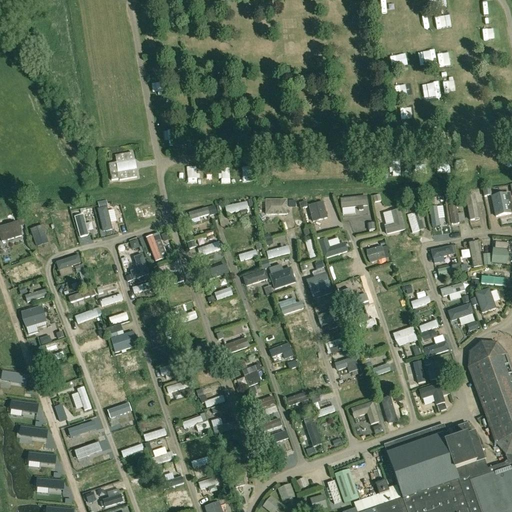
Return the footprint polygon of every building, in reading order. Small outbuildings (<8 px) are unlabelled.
[(485,20),(496,18),(494,4),(483,5),(485,20)] [(391,31),(407,30),(406,18),(390,19),(391,31)] [(395,50),(409,48),(408,37),(394,39),(395,50)] [(424,55),(435,54),(433,38),(421,40),(424,55)] [(439,40),(442,54),(452,52),(450,38),(439,40)] [(411,69),(411,57),(402,57),(402,70),(411,69)] [(199,58),(191,62),(194,69),(202,66),(199,58)] [(419,58),(419,71),(427,71),(427,59),(419,58)] [(445,62),(446,73),(456,72),(454,61),(445,62)] [(416,97),(415,86),(405,87),(406,98),(416,97)] [(433,106),(426,108),(428,118),(435,116),(433,106)] [(177,112),(167,111),(167,121),(177,121),(177,112)] [(415,114),(403,115),(404,125),(415,125),(415,114)] [(356,138),(363,137),(362,130),(368,130),(367,116),(354,118),(356,138)] [(118,157),(120,173),(138,171),(137,155),(118,157)] [(490,189),(483,190),(484,197),(491,196),(490,189)] [(507,194),(492,197),(496,218),(511,215),(507,194)] [(470,222),(479,220),(474,196),(466,197),(470,222)] [(367,207),(366,198),(341,201),(342,210),(354,209),(358,209),(358,212),(363,211),(363,208),(367,207)] [(265,215),(286,215),(286,201),(265,201),(265,215)] [(248,210),(246,203),(225,208),(227,215),(240,212),(241,214),(247,212),(247,210),(248,210)] [(309,206),(313,222),(327,218),(323,203),(309,206)] [(456,206),(448,208),(451,226),(459,224),(456,206)] [(208,216),(216,214),(215,207),(207,209),(208,216)] [(111,230),(106,209),(96,211),(102,233),(111,230)] [(206,209),(188,214),(190,221),(208,216),(206,209)] [(435,209),(428,210),(431,230),(438,229),(435,209)] [(395,225),(385,228),(387,236),(405,231),(400,211),(392,214),(395,225)] [(420,233),(419,231),(415,215),(414,214),(407,216),(413,235),(420,233)] [(67,241),(75,238),(73,233),(69,217),(61,219),(62,221),(55,223),(60,242),(67,240),(67,241)] [(17,224),(0,228),(0,241),(1,244),(21,238),(18,227),(17,224)] [(42,226),(31,230),(36,247),(48,243),(42,226)] [(305,237),(312,236),(310,228),(303,230),(305,237)] [(158,236),(146,241),(155,264),(161,261),(167,259),(158,236)] [(129,242),(132,250),(140,248),(137,240),(129,242)] [(317,243),(322,260),(331,257),(347,252),(345,244),(329,249),(326,240),(317,243)] [(313,242),(306,244),(310,260),(317,258),(313,242)] [(221,250),(219,243),(198,250),(200,257),(221,250)] [(469,245),(474,269),(482,267),(477,243),(469,245)] [(268,260),(290,254),(288,247),(267,253),(268,260)] [(432,252),(434,260),(442,258),(453,256),(451,247),(432,252)] [(407,249),(396,253),(392,254),(394,260),(414,254),(412,248),(407,249)] [(366,253),(369,264),(384,260),(381,249),(366,253)] [(507,251),(496,250),(493,250),(491,265),(505,266),(507,252),(507,251)] [(90,264),(92,271),(109,265),(107,258),(106,259),(105,252),(88,257),(90,264)] [(257,257),(255,252),(239,257),(241,262),(257,257)] [(135,258),(138,270),(131,272),(132,274),(134,280),(141,278),(148,276),(142,255),(135,258)] [(58,272),(70,268),(80,265),(78,257),(55,264),(57,272),(58,272)] [(82,265),(74,268),(76,275),(79,273),(81,280),(86,279),(82,265)] [(207,272),(210,280),(228,274),(225,265),(207,272)] [(290,269),(282,272),(280,266),(269,270),(271,275),(270,276),(275,290),(295,283),(290,269)] [(376,279),(391,273),(389,267),(373,273),(376,279)] [(451,268),(438,271),(440,278),(443,277),(453,275),(453,276),(459,274),(457,267),(451,269),(451,268)] [(23,277),(27,287),(44,280),(40,270),(23,277)] [(418,274),(410,276),(409,271),(400,273),(401,278),(403,284),(419,279),(418,274)] [(245,288),(268,281),(265,272),(243,279),(245,288)] [(126,277),(127,282),(134,280),(132,274),(126,277)] [(181,275),(157,283),(159,289),(183,282),(181,275)] [(326,275),(314,279),(307,282),(311,294),(319,291),(321,298),(332,294),(326,275)] [(504,287),(504,280),(482,278),(482,285),(504,287)] [(188,281),(176,285),(177,290),(189,286),(188,281)] [(153,282),(133,288),(134,294),(155,288),(153,282)] [(449,296),(459,293),(465,291),(462,284),(441,291),(443,298),(449,296)] [(229,289),(214,294),(217,302),(232,296),(229,289)] [(70,298),(73,304),(90,298),(95,296),(93,290),(70,298)] [(45,291),(44,292),(36,294),(24,298),(26,304),(47,298),(45,291)] [(475,295),(482,314),(495,310),(488,291),(475,295)] [(122,301),(120,295),(100,302),(102,307),(122,301)] [(190,302),(188,296),(170,302),(172,308),(190,302)] [(428,297),(410,303),(413,309),(430,303),(428,297)] [(142,313),(161,308),(161,307),(164,306),(162,300),(141,306),(142,313)] [(301,303),(280,310),(282,317),(303,310),(301,303)] [(459,320),(472,316),(473,315),(470,306),(448,313),(452,323),(459,320)] [(98,317),(95,310),(74,318),(77,325),(98,317)] [(389,321),(406,316),(404,310),(387,315),(389,321)] [(194,313),(179,318),(181,324),(196,319),(194,313)] [(328,325),(337,322),(344,320),(341,313),(319,321),(322,327),(328,325)] [(111,325),(128,320),(125,314),(109,319),(111,325)] [(292,328),(297,326),(295,318),(289,320),(292,328)] [(374,320),(368,321),(357,325),(359,331),(376,326),(374,320)] [(419,328),(421,333),(438,327),(435,321),(419,328)] [(269,334),(283,331),(282,323),(268,326),(269,334)] [(151,338),(170,332),(168,324),(148,330),(151,338)] [(307,335),(305,329),(304,324),(290,328),(292,333),(290,334),(292,340),(307,335)] [(49,325),(30,333),(32,339),(52,332),(49,325)] [(110,340),(111,340),(124,336),(121,326),(107,330),(110,340)] [(343,335),(349,333),(346,326),(340,328),(343,335)] [(396,343),(415,336),(412,328),(393,335),(396,343)] [(200,330),(185,336),(187,342),(203,337),(200,330)] [(97,334),(99,339),(106,336),(103,331),(97,334)] [(419,336),(422,342),(431,339),(430,339),(436,337),(434,331),(428,333),(419,336)] [(137,347),(132,333),(111,340),(115,354),(137,347)] [(330,351),(350,344),(348,337),(328,344),(330,351)] [(246,339),(223,347),(226,356),(249,348),(246,339)] [(449,351),(446,343),(425,350),(428,359),(449,351)] [(288,344),(269,352),(271,359),(283,355),(285,360),(293,356),(288,344)] [(384,446),(398,487),(388,490),(385,482),(375,485),(379,495),(369,499),(373,510),(366,511),(356,511),(355,509),(347,511),(511,511),(511,379),(503,357),(503,356),(502,354),(502,353),(501,352),(500,351),(499,350),(498,349),(497,348),(496,348),(495,347),(494,346),(493,346),(492,346),(491,345),(489,345),(488,345),(487,345),(486,345),(485,345),(484,345),(482,346),(481,346),(480,346),(479,347),(478,347),(477,348),(476,349),(475,349),(474,350),(474,351),(473,352),(472,353),(472,354),(471,355),(471,356),(470,357),(470,358),(470,360),(470,361),(470,362),(470,363),(470,364),(470,365),(470,367),(471,368),(471,369),(482,398),(480,398),(486,415),(488,414),(500,444),(501,445),(501,446),(502,447),(505,464),(478,473),(474,464),(484,460),(475,433),(471,434),(467,425),(454,429),(457,439),(445,443),(442,435),(446,433),(444,426),(439,428),(439,427),(384,446)] [(162,356),(169,354),(177,352),(175,346),(155,351),(156,358),(162,356)] [(412,349),(415,357),(421,355),(418,347),(412,349)] [(184,350),(187,356),(193,354),(191,348),(184,350)] [(62,353),(46,359),(48,364),(64,359),(62,353)] [(188,363),(190,370),(211,362),(208,355),(188,363)] [(360,371),(358,365),(355,358),(335,365),(338,372),(347,369),(349,375),(360,371)] [(245,371),(251,369),(248,360),(242,363),(245,371)] [(130,365),(134,376),(145,372),(142,361),(130,365)] [(161,377),(183,371),(180,363),(159,370),(161,377)] [(407,377),(426,371),(424,364),(405,370),(407,377)] [(370,371),(373,378),(390,372),(388,365),(370,371)] [(321,367),(306,372),(308,378),(323,374),(321,367)] [(296,378),(294,371),(279,377),(281,383),(296,378)] [(244,377),(248,388),(261,383),(256,372),(244,377)] [(54,380),(56,387),(72,381),(69,375),(61,378),(60,373),(54,375),(55,380),(54,380)] [(219,383),(216,374),(193,382),(196,391),(219,383)] [(341,389),(343,395),(364,387),(362,381),(341,389)] [(183,383),(166,389),(168,394),(185,389),(183,383)] [(310,395),(328,390),(326,383),(308,389),(310,395)] [(146,386),(129,391),(131,397),(148,392),(146,386)] [(422,400),(433,396),(435,403),(436,406),(445,403),(443,399),(439,387),(439,386),(419,392),(422,400)] [(78,393),(71,395),(76,410),(83,408),(84,412),(91,410),(84,388),(77,390),(78,393)] [(310,408),(308,402),(309,401),(306,394),(287,400),(289,408),(301,404),(303,410),(310,408)] [(222,397),(205,403),(207,409),(224,403),(222,397)] [(256,411),(275,405),(272,398),(253,404),(256,411)] [(390,399),(380,402),(387,425),(396,422),(390,399)] [(60,422),(68,419),(63,405),(56,407),(60,422)] [(128,416),(124,405),(108,411),(110,417),(118,414),(119,418),(128,416)] [(367,416),(370,425),(379,422),(373,405),(350,412),(353,420),(367,416)] [(316,412),(318,418),(334,413),(332,407),(316,412)] [(215,409),(209,411),(211,417),(217,415),(215,409)] [(196,426),(198,433),(209,429),(207,423),(203,424),(201,418),(201,417),(182,424),(184,431),(196,426)] [(313,419),(305,422),(314,448),(322,445),(315,425),(313,419)] [(260,427),(262,434),(281,427),(279,420),(260,427)] [(233,423),(214,429),(216,435),(235,430),(233,423)] [(83,425),(64,431),(66,437),(85,431),(83,425)] [(135,432),(134,428),(133,425),(114,432),(116,439),(135,432)] [(368,442),(377,439),(372,425),(363,428),(368,442)] [(166,436),(164,430),(144,436),(146,442),(166,436)] [(184,444),(186,451),(202,445),(206,444),(204,438),(200,440),(200,439),(184,444)] [(288,445),(280,448),(278,443),(267,447),(269,452),(271,459),(290,452),(288,445)] [(55,444),(36,449),(39,458),(49,456),(49,455),(57,453),(55,444)] [(144,451),(142,445),(122,452),(124,458),(144,451)] [(224,453),(226,459),(241,454),(239,448),(224,453)] [(151,459),(154,466),(174,459),(171,452),(151,459)] [(104,453),(89,459),(84,461),(86,467),(91,465),(106,459),(104,453)] [(211,464),(209,458),(192,463),(194,469),(211,464)] [(55,473),(64,471),(61,461),(53,464),(55,473)] [(238,463),(229,465),(236,488),(245,486),(238,463)] [(51,465),(43,468),(44,473),(53,471),(51,465)] [(132,481),(137,479),(148,475),(149,475),(147,469),(130,475),(132,481)] [(325,471),(305,476),(307,487),(328,482),(325,471)] [(344,504),(359,499),(349,471),(334,476),(344,504)] [(95,481),(97,487),(114,481),(112,475),(95,481)] [(181,478),(161,484),(163,491),(183,485),(181,478)] [(200,491),(216,486),(214,479),(198,484),(200,491)] [(53,497),(71,490),(68,483),(50,489),(53,497)] [(122,503),(120,496),(103,502),(105,508),(122,503)] [(164,506),(160,496),(150,500),(141,503),(144,511),(154,511),(155,511),(154,509),(164,506)] [(75,503),(57,507),(58,511),(75,511),(78,511),(75,503)] [(205,507),(206,511),(221,511),(219,503),(205,507)]
